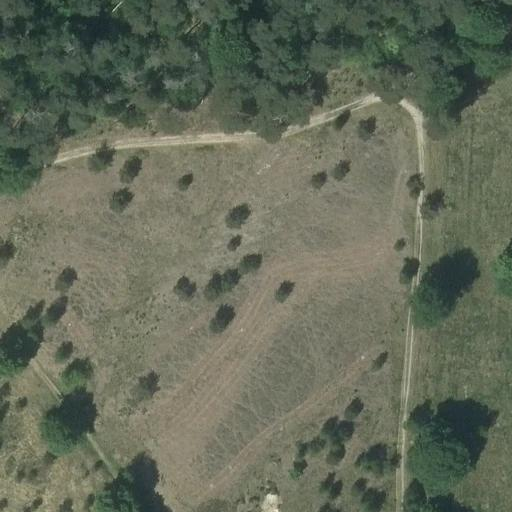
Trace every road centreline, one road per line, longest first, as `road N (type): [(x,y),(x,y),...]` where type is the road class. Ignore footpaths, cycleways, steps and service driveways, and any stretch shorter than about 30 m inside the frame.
road 1 (track): [(0,175),(117,144),(297,128),(366,101),(409,103)]
road 2 (track): [(400,511),(417,132),(409,103)]
road 3 (track): [(409,103),(511,22)]
